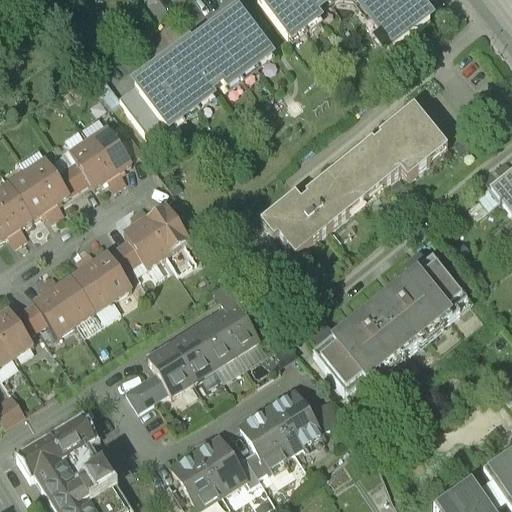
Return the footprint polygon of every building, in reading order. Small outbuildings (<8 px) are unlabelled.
[(267,0),(257,8),(287,48),(319,24),(314,18),(335,3),(356,6),(382,42),(376,46),(389,63),(429,33),(404,0),(267,0)] [(241,20),(195,54),(193,52),(119,108),(149,148),(212,101),(209,97),(219,89),(223,96),(271,60),(241,20)] [(413,114),(299,206),(295,201),(260,228),(273,245),(278,243),(295,264),(400,179),(407,188),(447,156),(413,114)] [(511,124),(499,135),(506,144),(511,139),(511,124)] [(116,147),(108,135),(89,147),(118,192),(125,188),(119,178),(131,170),(129,167),(116,147)] [(141,159),(127,139),(116,147),(129,167),(141,159)] [(118,192),(89,147),(70,160),(76,169),(89,189),(93,195),(106,187),(112,196),(118,192)] [(56,182),(45,166),(26,179),(56,224),(63,219),(57,210),(69,202),(56,182)] [(89,189),(76,169),(66,175),(79,195),(89,189)] [(66,175),(56,182),(69,202),(79,195),(66,175)] [(511,177),(476,206),(487,220),(500,210),(511,224),(511,177)] [(26,179),(8,191),(32,227),(44,219),(50,228),(56,224),(26,179)] [(32,227),(8,191),(0,196),(0,218),(19,248),(26,244),(20,235),(32,227)] [(166,212),(148,223),(142,214),(136,218),(166,263),(190,247),(174,224),(166,212)] [(202,239),(185,217),(174,224),(190,247),(202,239)] [(19,248),(0,218),(0,247),(7,243),(13,252),(19,248)] [(166,263),(136,218),(129,223),(136,232),(123,240),(128,247),(141,267),(147,276),(166,263)] [(141,267),(128,247),(118,253),(131,273),(141,267)] [(131,273),(118,253),(108,260),(121,280),(131,273)] [(121,280),(108,260),(95,268),(89,259),(83,263),(113,308),(131,296),(121,280)] [(412,278),(332,342),(326,334),(314,344),(320,352),(312,358),(344,399),(346,401),(357,393),(361,397),(379,383),(375,378),(399,359),(403,364),(418,352),(414,348),(438,329),(441,333),(459,319),(456,314),(466,306),(432,262),(424,268),(418,261),(406,271),(412,278)] [(113,308),(83,263),(76,268),(82,277),(70,285),(94,321),(113,308)] [(94,321),(70,285),(58,293),(52,283),(46,288),(76,333),(94,321)] [(76,333),(46,288),(39,292),(46,301),(33,310),(46,330),(37,336),(47,352),(76,333)] [(46,330),(33,310),(23,316),(37,336),(46,330)] [(259,349),(236,312),(213,325),(236,363),(259,349)] [(13,323),(9,316),(0,322),(0,343),(14,365),(33,352),(27,343),(13,323)] [(37,336),(23,316),(13,323),(27,343),(37,336)] [(236,363),(213,325),(191,339),(214,376),(236,363)] [(282,347),(269,326),(259,332),(272,353),(282,347)] [(214,376),(191,339),(169,353),(192,390),(214,376)] [(0,373),(14,365),(0,343),(0,373)] [(192,390),(169,353),(147,366),(155,380),(168,400),(170,404),(192,390)] [(155,380),(145,386),(151,396),(158,406),(168,400),(155,380)] [(145,386),(125,398),(131,409),(151,396),(145,386)] [(151,396),(131,409),(137,419),(158,406),(151,396)] [(307,419),(294,398),(266,415),(293,459),(301,454),(304,458),(323,446),(320,441),(307,419)] [(25,422),(11,402),(1,409),(15,429),(25,422)] [(327,407),(307,419),(320,441),(340,428),(327,407)] [(15,429),(1,409),(0,409),(0,428),(5,435),(15,429)] [(293,459),(266,415),(239,432),(255,457),(267,478),(269,480),(287,468),(285,464),(293,459)] [(80,426),(16,465),(30,487),(34,484),(51,511),(121,511),(109,491),(102,479),(102,480),(85,452),(93,447),(80,426)] [(219,445),(195,459),(221,502),(245,487),(234,470),(219,445)] [(267,478),(255,457),(245,463),(257,484),(267,478)] [(195,459),(188,464),(188,463),(186,463),(185,463),(180,466),(180,467),(178,468),(179,469),(171,474),(194,511),(204,511),(221,502),(195,459)] [(257,484),(245,463),(234,470),(245,487),(249,494),(260,488),(257,484)] [(511,511),(511,475),(504,464),(483,479),(492,493),(505,511),(511,511)] [(180,511),(171,498),(172,497),(169,492),(158,499),(166,511),(180,511)] [(463,493),(435,511),(486,511),(479,501),(473,492),(465,497),(463,493)] [(505,511),(492,493),(479,501),(486,511),(505,511)]
